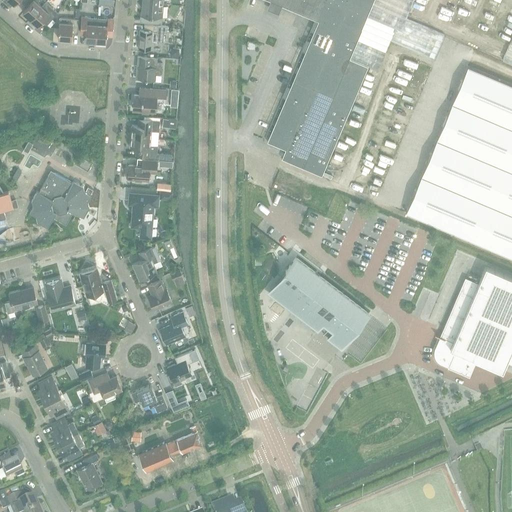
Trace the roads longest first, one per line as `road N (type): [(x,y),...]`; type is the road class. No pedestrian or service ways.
road 1 (tertiary): [(277,450),(226,314),(219,239),(222,0)]
road 2 (unknown): [(248,135),(236,145),(306,181),(338,186),(354,172),(401,60),(511,88)]
road 3 (residential): [(409,355),(407,319),(268,216)]
road 4 (residential): [(106,234),(118,55)]
road 5 (residential): [(277,450),(307,434),(347,380),(409,355)]
road 6 (residential): [(124,511),(277,450)]
road 7 (residential): [(118,55),(47,47),(0,9)]
road 8 (residential): [(0,414),(25,435),(65,511)]
